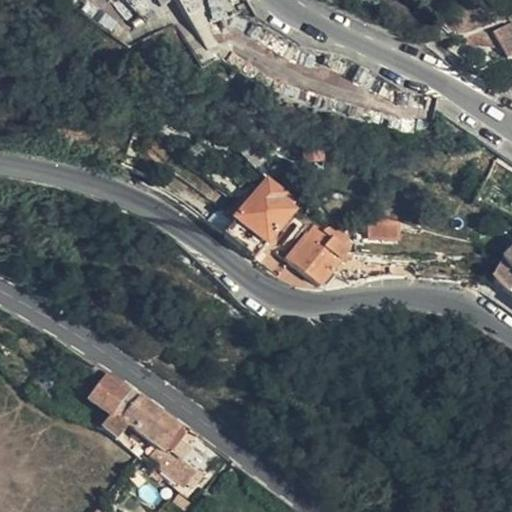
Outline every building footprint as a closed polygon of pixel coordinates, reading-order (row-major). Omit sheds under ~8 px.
[(179,0),(206,47),(220,46),(219,35),(211,20),(248,0),(208,0),(210,21),(202,7),(201,0),(179,0)] [(500,49),(507,61),(511,59),(511,25),(503,30),(494,35),(486,36),(490,43),(495,41),(500,49)] [(465,47),(500,49),(495,41),(490,43),(486,36),(482,36),(464,43),(465,47)] [(325,162),(323,149),(303,152),(305,167),(325,162)] [(293,203),(268,183),(248,209),(237,223),(225,239),(256,262),(293,213),(289,209),(293,203)] [(237,223),(248,209),(238,202),(225,215),(237,223)] [(397,229),(396,225),(368,217),(368,228),(397,229)] [(347,286),(366,283),(363,261),(344,259),(350,252),(343,246),(348,239),(333,227),(328,232),(307,219),(304,224),(312,231),(288,262),(322,287),(331,277),(347,286)] [(397,243),(397,229),(368,228),(368,243),(397,243)] [(511,250),(503,260),(492,281),(505,293),(511,299),(511,250)] [(132,392),(108,376),(91,401),(105,412),(113,417),(132,392)] [(137,396),(132,392),(113,417),(105,429),(118,440),(129,426),(165,454),(182,430),(137,396)] [(113,417),(105,412),(96,427),(105,429),(113,417)] [(191,495),(207,474),(173,450),(159,466),(191,495)] [(186,510),(190,505),(182,499),(178,504),(186,510)]
